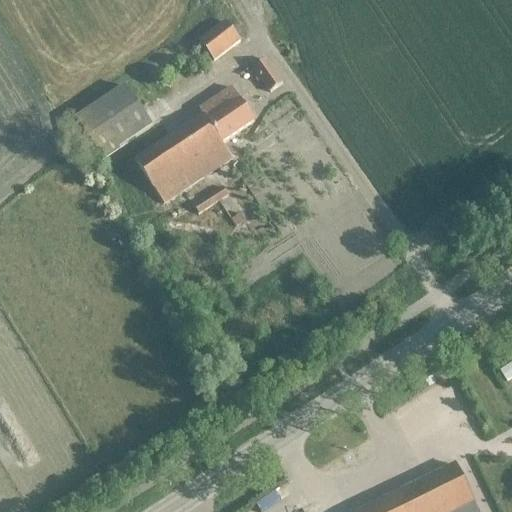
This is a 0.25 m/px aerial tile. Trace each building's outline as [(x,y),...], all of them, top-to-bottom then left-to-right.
[(215,62),(241,43),(226,23),(201,42),(215,62)] [(271,95),(283,87),(265,62),(254,71),(258,77),(255,79),(259,84),(262,82),(271,95)] [(103,158),(154,126),(128,85),(77,117),(103,158)] [(222,145),(255,123),(233,90),(215,103),(223,114),(210,123),(205,116),(137,162),(166,205),(232,160),(222,145)] [(199,215),(227,197),(222,188),(194,207),(199,215)] [(361,511),(457,511),(473,504),(454,466),(361,511)]
